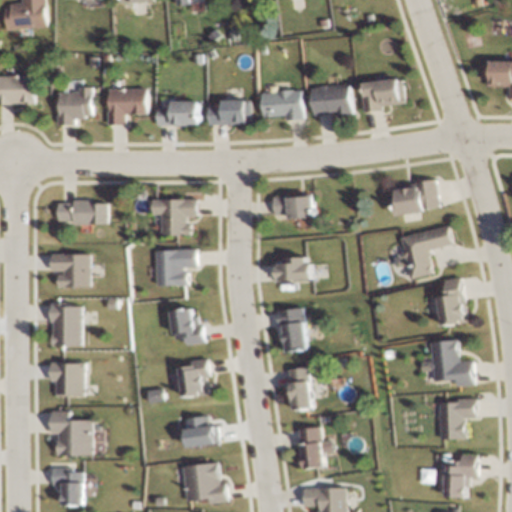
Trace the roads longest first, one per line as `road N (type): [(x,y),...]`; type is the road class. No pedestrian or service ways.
road 1 (residential): [(511,141),(236,164),(14,166)]
road 2 (residential): [(415,0),(494,263),(511,387)]
road 3 (residential): [(236,164),(241,326),(265,511)]
road 4 (residential): [(14,166),(8,511)]
